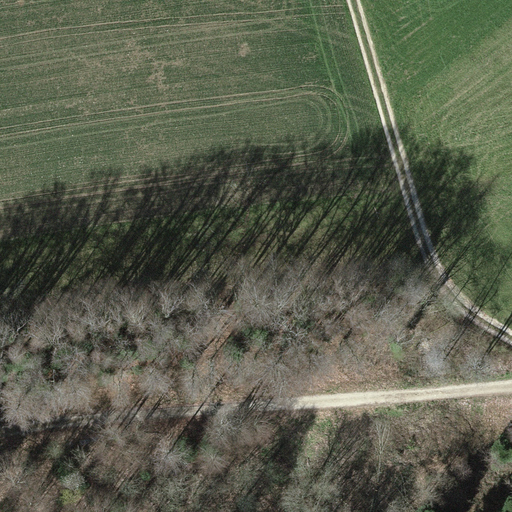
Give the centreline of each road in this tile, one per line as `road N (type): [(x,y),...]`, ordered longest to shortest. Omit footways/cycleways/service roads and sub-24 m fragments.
road 1 (track): [(511,381),(0,426)]
road 2 (track): [(351,0),(434,265),(460,304),(511,338)]
